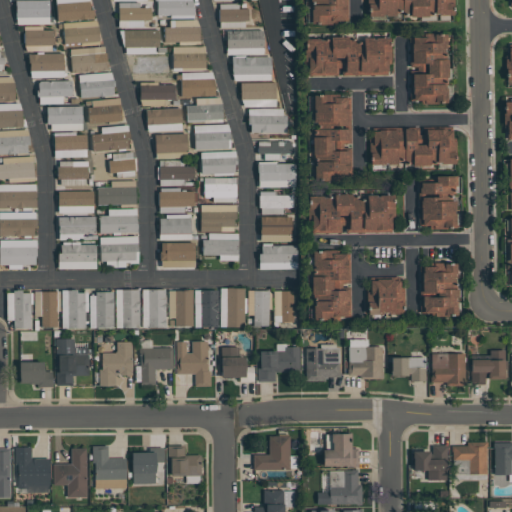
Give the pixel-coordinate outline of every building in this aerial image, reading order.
[(15,18),(14,3),(27,3),(27,0),(35,0),(35,3),(50,2),(50,17),(15,18)] [(89,0),(89,2),(90,2),(90,6),(89,6),(90,9),(93,9),(93,18),(57,21),(56,2),(89,0)] [(194,15),(157,15),(157,0),(192,0),(192,2),(193,2),(193,6),(192,6),(192,7),(194,7),(194,15)] [(347,0),(347,21),(335,21),(335,24),(311,24),(310,9),(312,9),(312,5),(310,5),(310,0),(347,0)] [(368,16),(368,11),(367,11),(367,0),(454,0),(454,7),(452,7),(452,15),(439,15),(439,14),(436,14),(436,15),(427,15),(427,17),(410,17),(410,15),(402,15),(402,12),(395,12),(395,16),(385,16),(385,14),(382,14),(382,16),(368,16)] [(118,8),(151,8),(151,20),(118,20),(118,8)] [(248,8),(248,21),(219,22),(218,9),(248,8)] [(63,28),(98,25),(99,41),(64,44),(63,28)] [(164,27),(199,26),(199,41),(164,42),(164,27)] [(54,30),(54,45),(24,45),(24,30),(54,30)] [(159,47),(123,47),(123,30),(159,30),(159,47)] [(226,31),(263,30),(263,47),(226,48),(226,31)] [(446,34),(446,48),(443,48),(443,52),(446,52),(446,59),(447,58),(448,76),(447,76),(447,84),(445,84),(445,87),(447,87),(447,103),(437,103),(421,104),(421,100),(410,100),(409,70),(416,70),(416,66),(409,67),(409,37),(421,36),(421,34),(446,34)] [(387,74),(342,75),(341,67),(337,68),(337,75),(308,75),(308,64),(304,64),(304,38),(319,38),(319,39),(322,39),(322,38),(330,38),(330,36),(347,36),(347,37),(355,37),(355,40),(363,40),(363,38),(372,38),(372,39),(375,39),(375,37),(390,37),(390,46),(391,46),(391,60),(387,60),(387,74)] [(70,55),(106,52),(106,61),(107,61),(108,70),(71,72),(70,55)] [(63,70),(30,70),(29,62),(28,62),(28,54),(63,53),(63,70)] [(205,67),(172,68),(172,53),(205,53),(205,67)] [(270,56),(271,74),(232,74),(231,56),(270,56)] [(164,58),(164,73),(133,73),(133,66),(134,66),(134,58),(164,58)] [(181,96),(180,79),(213,78),(213,86),(214,86),(215,95),(181,96)] [(112,79),(114,80),(114,85),(113,86),(113,93),(111,95),(80,97),(79,82),(112,79)] [(72,96),(38,96),(36,95),(36,90),(38,89),(38,83),(39,81),(71,80),(72,96)] [(276,99),(240,99),(240,82),(275,82),(276,99)] [(0,101),(0,83),(14,83),(14,101),(0,101)] [(139,85),(174,84),(175,99),(139,99),(139,85)] [(351,177),(337,177),(337,181),(313,181),(313,165),(315,165),(315,163),(314,163),(314,154),(312,154),(312,137),(313,137),(313,128),(317,128),(317,121),(313,121),(313,112),(314,112),(314,109),(313,109),(313,95),(339,95),(339,96),(350,96),(350,143),(342,143),(342,147),(351,147),(351,177)] [(511,138),(507,138),(507,127),(503,127),(503,101),(511,101),(511,138)] [(87,107),(120,104),(121,120),(88,123),(87,107)] [(221,104),(222,118),(187,120),(186,105),(221,104)] [(82,123),(46,124),(46,106),(81,105),(82,123)] [(145,109),(180,108),(181,123),(146,124),(145,109)] [(22,126),(0,127),(0,109),(21,109),(21,118),(22,118),(22,126)] [(286,132),(250,131),(250,124),(247,124),(247,115),(286,115),(286,132)] [(452,126),(452,137),(455,137),(455,164),(441,164),(441,162),(437,162),(437,164),(430,164),(430,165),(412,166),(412,164),(404,164),(404,161),(397,161),(397,164),(387,164),(387,163),(384,163),(384,164),(369,164),(369,139),(373,139),(373,126),(418,126),(419,134),(422,134),(422,126),(452,126)] [(90,134),(129,131),(129,134),(130,139),(127,139),(128,148),(92,151),(90,134)] [(194,149),(194,132),(230,131),(230,139),(227,139),(228,146),(225,148),(194,149)] [(187,133),(187,151),(155,152),(154,134),(187,133)] [(54,150),(53,135),(86,134),(86,149),(54,150)] [(0,136),(28,135),(29,138),(30,144),(26,145),(27,152),(0,153),(0,136)] [(257,153),(257,141),(291,141),(291,146),(293,146),(293,153),(257,153)] [(234,157),(236,157),(236,163),(234,165),(234,170),(232,173),(201,174),(200,158),(234,157)] [(134,170),(109,173),(108,161),(133,158),(134,170)] [(57,178),(57,166),(71,166),(71,161),(87,161),(87,178),(57,178)] [(0,178),(0,163),(33,162),(34,177),(0,178)] [(295,180),(258,180),(258,172),(257,172),(257,163),(295,163),(295,180)] [(158,179),(158,166),(194,166),(194,178),(183,178),(183,179),(180,179),(180,178),(173,178),(173,179),(158,179)] [(455,227),(446,228),(427,228),(427,226),(419,226),(418,179),(419,179),(419,176),(433,176),(433,179),(435,179),(435,176),(456,175),(456,193),(451,193),(451,200),(455,200),(455,210),(453,210),(453,213),(455,213),(455,227)] [(203,183),(235,183),(235,196),(203,196),(203,183)] [(97,204),(97,186),(135,186),(135,204),(97,204)] [(0,207),(0,190),(35,190),(35,191),(36,195),(35,195),(35,201),(36,201),(36,206),(35,206),(35,207),(0,207)] [(58,205),(58,190),(92,190),(92,205),(58,205)] [(193,191),(193,206),(158,206),(158,191),(193,191)] [(259,207),(258,195),(260,195),(259,191),(274,191),(274,195),(293,194),(293,207),(259,207)] [(393,194),(393,204),(394,204),(394,217),(391,217),(391,231),(345,232),(345,225),(341,225),(341,232),(311,233),(311,221),(308,221),(308,196),(333,195),(333,194),(351,193),(351,195),(393,194)] [(236,211),(236,218),(233,218),(233,226),(220,226),(220,231),(199,231),(199,211),(236,211)] [(137,232),(99,233),(98,216),(136,215),(136,223),(137,223),(137,225),(137,228),(137,232)] [(94,233),(59,234),(58,225),(57,217),(94,216),(94,233)] [(291,216),(291,234),(260,234),(260,233),(259,233),(259,230),(260,230),(260,216),(291,216)] [(190,217),(190,233),(159,233),(158,232),(158,229),(159,229),(159,224),(158,223),(158,221),(159,220),(159,218),(190,217)] [(0,235),(0,218),(36,218),(36,221),(36,227),(33,227),(33,235),(0,235)] [(237,239),(237,255),(201,255),(201,239),(237,239)] [(194,260),(161,260),(159,260),(159,251),(161,251),(161,242),(194,242),(194,260)] [(99,244),(137,243),(137,245),(138,251),(135,251),(135,260),(100,261),(99,244)] [(95,244),(95,261),(58,261),(58,253),(60,253),(60,244),(95,244)] [(296,262),(259,262),(259,260),(258,260),(258,253),(261,253),(261,245),(296,245),(296,262)] [(0,246),(36,246),(36,256),(35,256),(35,264),(0,264),(0,246)] [(313,320),(313,293),(311,294),(311,276),(312,276),(312,251),(332,250),(332,253),(349,253),(350,282),(333,283),(333,287),(350,287),(350,316),(335,317),(335,320),(325,321),(325,320),(313,320)] [(456,263),(456,277),(454,277),(454,288),(458,288),(458,297),(455,297),(455,300),(456,300),(456,315),(445,315),(445,316),(437,316),(437,313),(419,313),(419,266),(434,266),(433,263),(456,263)] [(366,287),(369,287),(369,280),(376,280),(376,278),(393,278),(393,280),(399,280),(399,291),(403,291),(403,313),(388,313),(388,312),(381,312),(381,314),(367,314),(367,305),(366,305),(366,292),(366,287)] [(244,288),(243,327),(226,327),(226,288),(244,288)] [(13,290),(16,290),(16,289),(21,289),(21,293),(30,293),(30,328),(13,328),(13,290)] [(67,290),(70,290),(70,289),(76,289),(76,292),(84,292),(84,328),(67,328),(67,290)] [(138,289),(138,327),(122,328),(121,289),(138,289)] [(147,289),(165,289),(165,327),(147,327),(147,289)] [(192,289),(192,325),(169,325),(169,319),(175,319),(175,290),(185,290),(185,289),(192,289)] [(217,327),(200,327),(200,290),(217,290),(217,327)] [(268,290),(268,326),(253,326),(253,290),(268,290)] [(293,290),(293,322),(281,322),(281,290),(293,290)] [(40,326),(40,291),(56,291),(56,326),(40,326)] [(112,291),(112,327),(95,327),(95,291),(112,291)] [(55,385),(55,370),(58,370),(58,363),(55,363),(55,338),(74,338),(74,347),(86,347),(86,354),(88,354),(88,375),(72,375),(72,385),(55,385)] [(131,341),(131,375),(130,375),(129,376),(126,376),(125,375),(120,375),(120,374),(115,374),(115,386),(98,386),(98,369),(101,369),(101,352),(114,352),(116,350),(116,341),(131,341)] [(194,386),(194,374),(176,374),(176,341),(185,341),(185,353),(191,353),(191,341),(207,341),(207,371),(210,371),(210,386),(194,386)] [(257,366),(259,366),(259,351),(284,350),(284,346),(298,346),(299,371),(274,372),(274,381),(257,381),(257,366)] [(381,346),(381,371),(382,371),(382,378),(359,378),(359,375),(347,375),(347,369),(348,369),(348,346),(381,346)] [(140,384),(140,354),(139,354),(139,347),(172,347),(172,369),(154,369),(154,384),(140,384)] [(253,381),(239,381),(239,377),(221,377),(221,347),(238,347),(238,356),(245,356),(245,366),(253,366),(253,381)] [(305,380),(305,348),(322,348),(322,347),(339,347),(339,362),(339,371),(339,376),(325,376),(325,380),(305,380)] [(470,359),(489,359),(489,350),(504,350),(504,360),(507,360),(507,369),(504,369),(504,373),(504,378),(487,378),(485,378),(485,384),(470,384),(470,379),(470,359)] [(464,353),(464,379),(465,379),(465,385),(446,385),(446,382),(430,382),(430,376),(431,376),(431,353),(464,353)] [(425,381),(410,381),(410,373),(407,373),(407,375),(390,375),(390,369),(391,369),(391,357),(424,357),(424,376),(425,376),(425,381)] [(43,361),(43,370),(52,370),(52,386),(36,387),(36,384),(28,384),(28,383),(18,383),(18,362),(43,361)] [(322,466),(322,449),(332,449),(332,443),(330,443),(330,433),(350,433),(350,448),(358,448),(358,467),(345,467),(345,465),(322,466)] [(289,469),(253,470),(252,454),(268,454),(268,436),(289,435),(289,469)] [(486,441),(486,446),(486,473),(451,473),(451,445),(466,445),(466,441),(486,441)] [(511,474),(493,474),(493,447),(492,447),(492,442),(511,442),(511,474)] [(107,445),(107,458),(125,458),(125,488),(94,488),(94,463),(91,463),(91,445),(107,445)] [(170,475),(170,460),(167,460),(167,445),(184,445),(184,454),(200,454),(200,475),(170,475)] [(447,445),(447,450),(446,450),(446,480),(427,480),(427,470),(413,470),(413,457),(412,457),(412,451),(432,451),(432,445),(447,445)] [(31,447),(31,458),(49,458),(49,485),(27,485),(27,488),(17,488),(17,464),(15,464),(15,447),(31,447)] [(155,483),(132,484),(132,473),(131,473),(131,452),(149,452),(149,447),(163,447),(163,462),(155,462),(155,472),(154,472),(155,483)] [(0,448),(9,448),(10,497),(0,497),(0,448)] [(86,448),(86,496),(66,497),(66,485),(52,485),(52,463),(70,463),(70,448),(86,448)] [(316,504),(316,492),(329,491),(328,470),(352,470),(352,469),(357,469),(357,484),(361,484),(361,504),(356,504),(356,503),(316,504)] [(253,511),(253,506),(263,506),(262,490),(283,489),(283,490),(294,490),(294,506),(283,506),(283,511),(253,511)]
